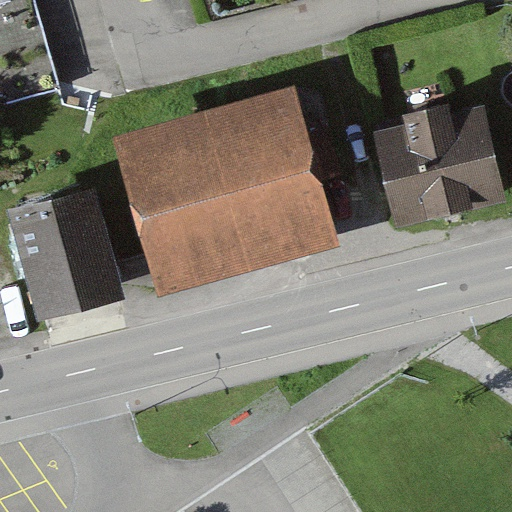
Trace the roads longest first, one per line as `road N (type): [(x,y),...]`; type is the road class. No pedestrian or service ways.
road 1 (tertiary): [(94,375),(511,269)]
road 2 (residential): [(385,0),(163,59),(131,35),(120,0)]
road 3 (residential): [(94,375),(106,479),(94,511)]
